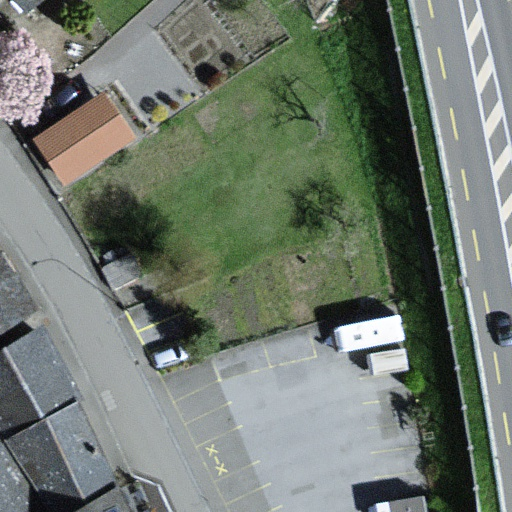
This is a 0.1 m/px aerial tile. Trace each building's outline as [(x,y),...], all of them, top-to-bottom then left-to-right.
[(136,134),(108,94),(43,138),(70,178),(136,134)] [(0,333),(44,305),(1,241),(0,241),(0,333)] [(0,356),(0,402),(16,433),(85,398),(51,331),(0,356)] [(16,433),(36,473),(56,511),(69,511),(128,482),(87,401),(85,398),(16,433)] [(0,511),(53,511),(56,511),(36,473),(16,433),(4,439),(0,441),(0,511)] [(143,511),(128,482),(69,511),(56,511),(53,511),(143,511)]
